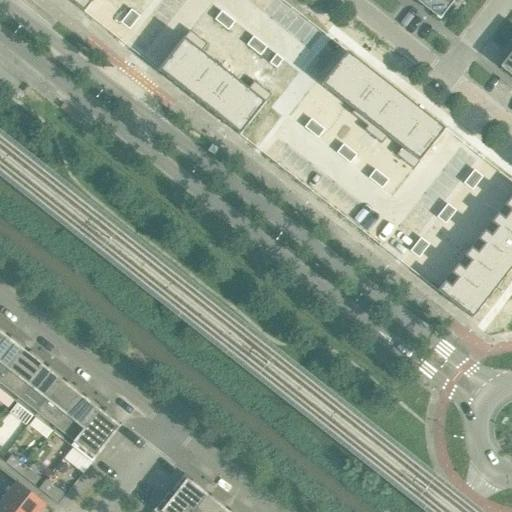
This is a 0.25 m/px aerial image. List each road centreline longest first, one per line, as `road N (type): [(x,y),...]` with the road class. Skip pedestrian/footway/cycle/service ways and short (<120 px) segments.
road 1 (secondary): [(496,389),(0,0)]
road 2 (secondary): [(0,34),(478,410)]
road 3 (residential): [(175,428),(0,290)]
road 4 (residential): [(277,511),(175,428)]
road 5 (residential): [(449,77),(351,0)]
